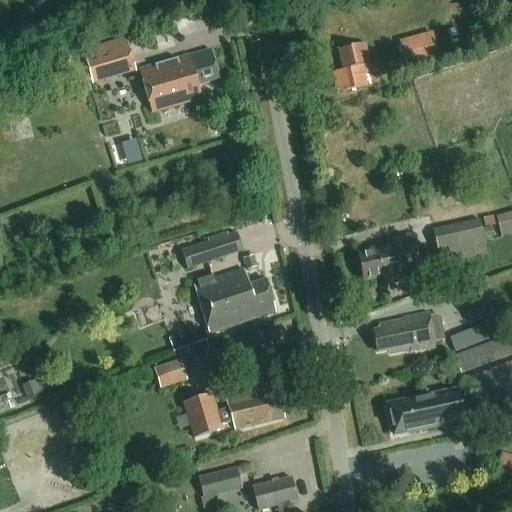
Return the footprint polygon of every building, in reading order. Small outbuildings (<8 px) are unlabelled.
[(389,74),(438,60),(430,33),(399,41),(404,60),(387,65),(389,74)] [(87,54),(96,87),(136,76),(128,41),(87,54)] [(366,71),(371,69),(366,45),(338,51),(343,70),(332,73),(337,93),(367,86),(365,76),(367,75),(366,71)] [(220,80),(212,51),(190,57),(190,56),(140,69),(152,114),(202,100),(198,86),(220,80)] [(511,211),(498,213),(501,234),(511,232),(511,211)] [(479,221),(433,231),(440,266),(487,256),(483,240),(481,231),(479,221)] [(490,229),(481,231),(483,240),(492,238),(490,229)] [(209,242),(201,245),(201,246),(207,263),(243,251),(237,233),(228,236),(227,233),(208,239),(209,242)] [(395,283),(421,277),(413,235),(387,240),(388,247),(357,253),(363,282),(382,278),(383,283),(394,281),(395,283)] [(243,259),(246,271),(257,268),(253,256),(243,259)] [(210,335),(276,315),(265,281),(249,286),(244,270),(195,286),(210,335)] [(470,324),(499,313),(487,278),(458,288),(470,324)] [(434,347),(433,342),(445,339),(440,317),(429,319),(428,315),(404,320),(405,322),(380,327),(381,332),(374,333),(378,352),(390,349),(391,354),(406,351),(407,353),(434,347)] [(471,331),(451,339),(457,352),(476,344),(471,331)] [(177,358),(209,348),(203,332),(182,339),(180,334),(170,337),(177,358)] [(244,335),(232,341),(241,361),(254,355),(244,335)] [(461,374),(511,355),(511,345),(509,337),(455,357),(461,374)] [(154,370),(160,389),(187,380),(181,361),(154,370)] [(490,406),(511,398),(511,363),(480,375),(490,406)] [(33,382),(23,386),(27,398),(38,394),(33,382)] [(221,426),(233,423),(235,429),(285,418),(279,395),(257,401),(255,393),(227,401),(230,409),(217,413),(213,396),(183,404),(193,439),(223,431),(221,426)] [(455,411),(452,394),(403,402),(404,405),(388,407),(393,435),(461,423),(459,410),(455,411)] [(511,457),(501,454),(495,475),(511,479),(511,457)] [(213,497),(242,490),(236,468),(199,478),(203,496),(200,497),(203,509),(215,506),(213,497)] [(292,511),(290,503),(298,501),(292,477),(253,487),(259,511),(276,506),(277,511),(292,511)] [(154,498),(174,493),(170,478),(150,484),(154,498)]
